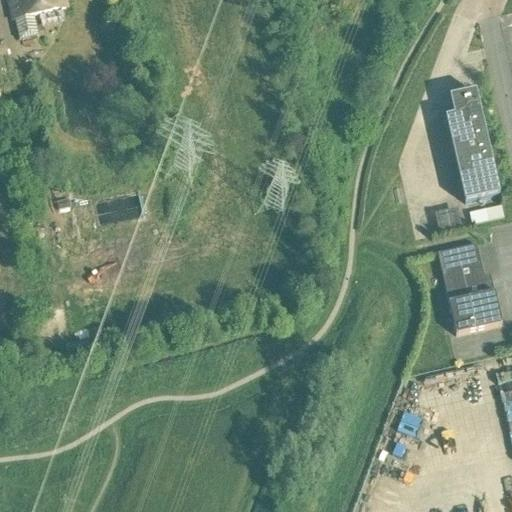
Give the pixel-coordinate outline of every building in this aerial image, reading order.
[(38,37),(33,17),(66,9),(64,0),(8,0),(14,22),(15,21),(20,41),(38,37)] [(453,121),(445,122),(464,208),(498,200),(475,96),(449,102),(453,121)] [(70,213),(68,203),(56,206),(58,215),(70,213)] [(469,218),(471,229),(503,222),(500,210),(469,218)] [(439,214),(441,231),(456,229),(455,213),(439,214)] [(436,258),(455,340),(500,330),(489,279),(482,281),(475,249),(436,258)]
